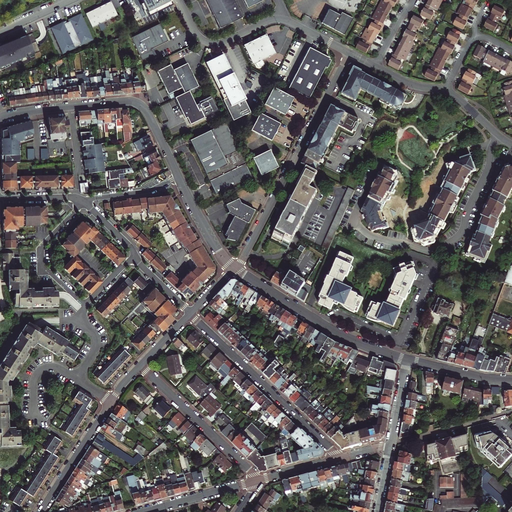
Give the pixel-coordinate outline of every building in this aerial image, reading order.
[(140,0),(149,17),(173,5),(170,0),(140,0)] [(242,18),(233,0),(205,0),(211,12),(219,28),(242,18)] [(263,0),(242,0),(247,9),(255,5),(264,0),(263,0)] [(428,0),(429,1),(426,5),(433,9),(437,11),(442,2),(438,0),(428,0)] [(464,1),(462,5),(472,10),(474,7),(475,7),(476,5),(479,0),(478,0),(466,0),(465,2),(464,1)] [(381,1),(376,10),(387,15),(389,11),(392,6),(383,2),(381,1)] [(92,29),(116,17),(109,3),(106,5),(86,15),(92,29)] [(423,10),(420,15),(431,21),(434,14),(432,12),(433,9),(426,5),(424,9),(424,8),(423,10)] [(457,14),(461,15),(468,19),(470,15),(473,10),(472,10),(462,5),(457,14)] [(491,13),(492,14),(490,17),(497,21),(499,17),(501,18),(504,12),(494,7),(492,11),(491,13)] [(342,12),(340,16),(329,10),(322,23),(330,27),(344,35),(353,18),(342,12)] [(387,15),(376,10),(371,19),(375,21),(382,24),(384,20),(387,15)] [(77,16),(73,18),(69,20),(69,21),(63,24),(62,23),(50,28),(62,54),(92,40),(80,14),(77,16)] [(467,23),(466,23),(468,19),(461,15),(459,19),(457,18),(453,25),(463,30),(466,26),(467,23)] [(418,27),(420,29),(424,22),(414,16),(411,21),(410,23),(409,27),(416,31),(418,27)] [(498,25),(496,24),(497,21),(490,17),(489,21),(487,20),(486,23),(484,27),(494,32),(498,25)] [(375,21),(373,24),(371,23),(367,30),(377,34),(378,35),(379,31),(381,28),(380,28),(382,24),(375,21)] [(160,23),(132,36),(143,59),(155,53),(154,50),(152,48),(169,40),(160,23)] [(403,37),(413,42),(417,35),(415,34),(416,31),(409,27),(407,30),(405,33),(403,37)] [(366,29),(362,35),(364,36),(363,39),(371,43),(372,44),(374,39),(377,34),(367,30),(366,29)] [(446,39),(448,40),(455,43),(456,44),(459,40),(460,37),(459,36),(460,33),(453,29),(452,32),(450,31),(446,39)] [(248,41),(243,44),(253,63),(256,62),(257,65),(259,66),(263,64),(263,62),(262,59),(275,52),(265,33),(252,39),(248,41)] [(0,69),(36,54),(27,35),(0,46),(0,69)] [(413,42),(403,37),(401,42),(399,46),(410,52),(415,43),(413,42)] [(361,42),(359,46),(367,51),(368,49),(369,47),(369,46),(371,43),(363,39),(362,42),(361,42)] [(453,47),(455,43),(448,40),(446,43),(444,42),(441,49),(450,54),(451,54),(453,50),(455,48),(453,47)] [(410,52),(399,46),(396,51),(394,55),(401,59),(405,61),(410,52)] [(483,48),(479,46),(473,56),(480,59),(481,57),(485,59),(489,52),(485,50),(486,49),(483,48)] [(189,47),(169,56),(172,62),(192,53),(189,47)] [(439,48),(435,57),(445,63),(448,58),(450,54),(441,49),(439,48)] [(308,49),(287,89),(308,100),(324,68),(326,69),(330,61),(328,60),(329,59),(327,58),(308,49)] [(489,52),(485,59),(483,62),(492,67),(498,56),(493,53),(489,51),(489,52)] [(222,54),(205,62),(218,90),(235,81),(222,54)] [(390,61),(390,62),(398,66),(400,67),(402,63),(400,62),(401,59),(394,55),(392,58),(390,61)] [(498,56),(492,67),(501,71),(507,60),(502,58),(498,56)] [(445,63),(435,57),(430,66),(432,67),(439,71),(441,72),(443,67),(445,63)] [(507,60),(501,71),(508,74),(509,72),(511,73),(511,62),(507,60)] [(390,62),(388,65),(399,70),(400,67),(398,66),(390,62)] [(186,63),(172,69),(181,87),(184,93),(188,90),(190,89),(196,87),(197,86),(187,65),(186,63)] [(181,87),(172,69),(170,64),(156,71),(162,83),(167,94),(172,91),(181,87)] [(120,95),(119,80),(118,76),(117,67),(114,68),(115,77),(111,78),(112,96),(116,96),(120,95)] [(347,84),(342,94),(349,98),(350,98),(353,100),(356,94),(358,95),(358,94),(361,90),(362,89),(374,95),(373,97),(380,100),(379,102),(389,108),(389,107),(390,105),(398,110),(400,111),(403,105),(402,105),(404,103),(407,97),(400,94),(397,92),(395,91),(392,89),(384,85),(375,80),(369,76),(367,75),(362,73),(363,71),(354,67),(349,76),(351,77),(347,84)] [(432,67),(431,71),(428,69),(425,77),(435,82),(436,78),(438,75),(439,71),(432,67)] [(462,79),(464,80),(471,84),(473,84),(476,78),(479,79),(481,75),(469,69),(467,73),(466,72),(465,74),(462,79)] [(127,95),(125,74),(125,70),(122,70),(122,76),(122,80),(119,80),(120,95),(123,95),(127,95)] [(131,94),(134,94),(133,83),(132,73),(125,74),(127,95),(131,94)] [(103,77),(104,83),(105,96),(109,96),(112,96),(111,78),(107,78),(107,74),(103,74),(103,77)] [(46,81),(48,91),(49,101),(52,100),(55,100),(54,90),(53,81),(52,79),(46,80),(46,81)] [(53,81),(54,90),(55,100),(58,100),(61,100),(60,90),(59,79),(56,79),(56,81),(53,81)] [(472,88),(469,87),(471,84),(464,80),(462,83),(461,83),(461,84),(458,90),(468,95),(472,88)] [(40,87),(41,92),(43,101),(46,101),(49,101),(48,91),(46,81),(43,82),(45,87),(40,87)] [(218,90),(223,99),(239,91),(241,91),(236,81),(235,81),(218,90)] [(511,81),(511,82),(504,84),(506,88),(503,89),(505,96),(511,93),(511,81)] [(139,86),(139,93),(144,93),(148,93),(147,85),(139,86)] [(35,87),(36,93),(37,102),(40,102),(43,101),(41,92),(40,87),(40,86),(35,86),(35,87)] [(290,106),(289,106),(290,104),(293,99),(272,89),(263,106),(284,117),(286,112),(287,110),(288,110),(290,106)] [(361,90),(373,97),(374,95),(362,89),(361,90)] [(27,104),(26,94),(25,91),(25,90),(19,91),(20,95),(22,104),(23,104),(27,104)] [(175,97),(174,97),(183,115),(185,114),(186,117),(190,124),(217,110),(210,96),(198,102),(199,103),(195,105),(188,90),(184,93),(175,97)] [(22,104),(20,95),(19,91),(13,92),(14,96),(16,105),(18,105),(22,104)] [(222,100),(232,120),(250,112),(244,102),(239,91),(223,99),(222,100)] [(7,94),(10,106),(13,106),(16,105),(14,96),(13,92),(7,94)] [(318,164),(320,160),(321,158),(320,157),(323,153),(325,154),(328,149),(327,148),(332,139),(331,138),(333,133),(334,134),(338,126),(352,134),(353,131),(354,130),(353,130),(356,123),(357,124),(358,123),(359,121),(345,113),(339,110),(331,106),(330,109),(328,113),(325,119),(321,127),(312,144),(308,150),(305,157),(318,164)] [(98,127),(96,110),(93,111),(89,111),(90,120),(93,119),(94,126),(96,126),(96,127),(98,127)] [(121,111),(122,119),(122,124),(124,143),(131,139),(130,119),(128,119),(128,110),(125,110),(121,111)] [(84,111),(78,112),(79,126),(86,125),(86,124),(91,123),(90,120),(89,111),(84,111)] [(260,112),(251,129),(271,140),(274,133),(275,134),(276,132),(277,130),(276,129),(280,123),(260,112)] [(63,117),(48,118),(51,139),(66,138),(65,133),(65,128),(68,127),(67,120),(64,120),(63,117)] [(33,138),(31,121),(22,123),(22,122),(0,129),(0,131),(2,163),(16,163),(19,163),(19,143),(33,138)] [(215,194),(250,177),(224,122),(189,139),(190,142),(215,194)] [(93,145),(92,132),(80,133),(81,136),(82,144),(82,147),(85,146),(93,145)] [(138,152),(152,145),(152,144),(152,143),(151,141),(150,141),(148,137),(147,135),(133,143),(138,152)] [(104,172),(100,144),(93,145),(85,146),(86,151),(82,151),(83,154),(83,155),(86,155),(87,160),(83,160),(83,161),(84,167),(85,170),(88,169),(88,174),(104,172)] [(251,158),(259,175),(276,167),(272,159),(268,150),(251,158)] [(144,157),(147,165),(156,161),(160,159),(159,158),(160,157),(158,154),(158,155),(157,153),(156,151),(151,154),(151,153),(148,155),(149,155),(144,157)] [(129,152),(124,154),(127,161),(132,159),(129,152)] [(469,177),(469,176),(472,170),(474,170),(472,164),(474,163),(472,155),(461,159),(462,161),(453,164),(449,164),(451,170),(450,172),(447,177),(445,181),(445,182),(447,183),(444,189),(441,196),(438,195),(434,204),(436,205),(431,214),(428,222),(427,224),(422,225),(416,227),(416,228),(417,230),(415,231),(417,240),(420,240),(420,242),(421,243),(423,242),(424,242),(425,244),(434,242),(433,239),(435,239),(438,238),(439,236),(442,229),(445,224),(450,213),(452,214),(452,213),(456,206),(457,205),(455,204),(456,202),(458,198),(462,190),(464,187),(466,183),(468,179),(469,177)] [(302,163),(307,166),(317,171),(320,165),(318,164),(305,157),(304,159),(302,163)] [(158,165),(156,161),(147,165),(146,166),(150,176),(158,172),(158,171),(160,169),(158,165)] [(16,163),(2,163),(1,163),(1,174),(3,174),(3,181),(2,181),(2,191),(16,191),(16,181),(20,181),(20,191),(31,191),(31,183),(35,183),(35,190),(57,190),(57,183),(61,183),(61,190),(72,190),(72,176),(60,176),(61,181),(57,181),(57,177),(35,177),(35,181),(31,181),(31,177),(16,177),(16,163)] [(499,221),(503,212),(504,209),(505,210),(506,207),(504,206),(508,199),(511,191),(511,167),(509,166),(510,166),(509,166),(508,165),(507,165),(505,169),(503,172),(502,175),(501,174),(501,176),(500,178),(499,181),(498,180),(496,184),(497,185),(496,187),(495,189),(494,192),(493,195),(494,195),(492,200),(491,199),(490,199),(487,206),(486,209),(485,209),(482,216),(484,217),(481,221),(481,222),(482,222),(481,225),(478,233),(478,232),(476,236),(477,236),(475,240),(474,242),(473,245),(472,247),(470,253),(469,256),(470,256),(476,259),(482,261),(481,262),(486,264),(490,253),(491,253),(493,246),(490,245),(492,238),(491,238),(493,234),(494,234),(497,227),(496,227),(498,223),(499,221)] [(317,171),(307,166),(299,181),(301,182),(300,184),(283,217),(272,237),(289,246),(317,191),(310,187),(318,172),(317,171)] [(361,212),(364,213),(364,215),(365,218),(369,228),(371,227),(372,231),(383,228),(387,226),(386,223),(385,221),(384,221),(384,220),(383,217),(381,211),(380,209),(384,201),(386,202),(388,200),(389,197),(391,194),(392,193),(394,190),(396,185),(394,184),(396,180),(398,177),(399,177),(399,176),(399,175),(399,173),(398,172),(397,171),(396,171),(385,166),(381,173),(379,176),(377,181),(375,181),(372,188),(373,189),(361,212)] [(108,180),(109,190),(121,188),(120,183),(119,175),(119,170),(110,171),(111,177),(111,180),(108,180)] [(87,183),(80,184),(81,194),(85,193),(84,187),(88,187),(87,183)] [(337,231),(345,213),(355,191),(349,188),(323,247),(329,249),(337,231)] [(165,278),(187,299),(193,292),(214,270),(214,267),(211,263),(201,246),(197,240),(196,241),(193,235),(189,228),(173,202),(169,196),(146,199),(146,198),(139,199),(139,197),(135,198),(136,200),(134,200),(132,200),(131,201),(130,198),(127,199),(127,201),(124,201),(122,202),(121,199),(118,200),(118,202),(116,202),(114,202),(112,203),(114,215),(141,212),(141,210),(147,209),(148,214),(161,212),(171,230),(178,243),(179,242),(183,248),(184,248),(187,254),(196,267),(191,272),(190,272),(180,282),(171,272),(170,272),(170,273),(166,277),(165,278)] [(230,215),(234,217),(241,203),(240,201),(239,199),(235,200),(225,205),(227,208),(229,212),(228,213),(230,215)] [(234,217),(247,223),(248,224),(249,223),(255,210),(241,203),(234,217)] [(5,247),(5,248),(16,248),(15,244),(18,243),(18,240),(15,240),(15,236),(18,236),(18,227),(22,227),(22,225),(25,225),(25,227),(39,226),(39,224),(46,224),(46,219),(47,219),(46,207),(41,207),(41,209),(39,209),(39,207),(24,207),(24,209),(22,209),(22,207),(5,208),(5,210),(2,210),(3,217),(4,217),(4,218),(4,220),(3,220),(3,230),(4,230),(5,233),(3,233),(3,236),(5,236),(5,238),(5,240),(3,240),(3,244),(5,244),(5,247)] [(237,242),(247,223),(234,217),(232,220),(226,232),(225,235),(226,236),(227,237),(226,240),(227,240),(235,241),(237,242)] [(72,257),(64,266),(66,268),(64,269),(68,273),(74,267),(77,269),(71,276),(75,280),(76,278),(79,281),(78,282),(82,286),(88,280),(90,282),(84,289),(88,293),(90,291),(91,293),(102,282),(74,256),(90,240),(117,266),(125,258),(117,250),(111,245),(105,239),(101,235),(96,231),(92,227),(91,227),(85,221),(83,223),(81,221),(65,239),(66,240),(61,245),(67,251),(66,252),(72,257)] [(143,247),(149,242),(132,226),(128,230),(127,231),(128,232),(128,233),(129,234),(130,234),(134,238),(135,239),(134,240),(138,243),(139,243),(142,246),(143,247)] [(417,230),(416,228),(413,229),(412,231),(415,241),(417,243),(420,242),(420,240),(417,240),(415,231),(417,230)] [(424,242),(423,242),(424,245),(425,247),(436,244),(436,242),(435,239),(433,239),(434,242),(425,244),(424,242)] [(164,265),(147,249),(146,250),(142,254),(146,258),(151,263),(151,264),(152,266),(153,265),(156,268),(159,270),(159,269),(164,265)] [(357,312),(363,298),(357,295),(355,294),(355,293),(351,292),(351,290),(352,289),(346,287),(340,284),(341,282),(342,283),(346,276),(347,276),(350,270),(351,266),(352,265),(351,265),(354,258),(340,252),(340,253),(338,256),(337,259),(336,258),(333,266),(334,266),(329,276),(327,276),(326,280),(324,283),(325,284),(321,294),(319,297),(320,297),(321,298),(319,301),(318,304),(330,309),(331,306),(340,309),(354,313),(356,311),(357,312)] [(32,289),(26,289),(23,289),(23,285),(26,285),(26,283),(26,281),(27,281),(27,277),(26,277),(26,274),(23,274),(23,270),(20,270),(20,257),(14,257),(13,255),(13,253),(2,254),(2,262),(0,262),(0,265),(2,264),(3,271),(8,270),(9,290),(15,289),(17,289),(18,294),(15,294),(14,294),(14,304),(18,304),(18,306),(18,307),(37,306),(45,306),(45,307),(49,307),(49,306),(57,306),(57,296),(57,291),(53,291),(53,288),(51,288),(49,288),(49,287),(45,288),(41,288),(41,291),(37,291),(33,291),(33,289),(32,289)] [(377,305),(371,302),(365,315),(368,317),(367,319),(377,324),(391,333),(393,327),(399,329),(420,281),(416,280),(414,279),(416,275),(413,266),(412,262),(411,262),(405,264),(401,266),(394,269),(394,271),(397,277),(396,280),(393,287),(391,290),(392,291),(391,293),(388,301),(386,304),(385,304),(384,303),(384,304),(383,306),(380,304),(378,304),(377,305)] [(167,267),(165,269),(170,273),(170,272),(171,272),(174,269),(169,264),(167,267)] [(277,272),(271,282),(275,284),(281,287),(286,278),(277,272)] [(289,293),(296,297),(305,284),(305,283),(296,277),(297,276),(290,272),(286,278),(281,287),(289,293)] [(99,307),(96,310),(104,317),(107,314),(109,316),(111,313),(109,312),(112,309),(114,311),(116,308),(114,306),(117,303),(119,305),(121,303),(120,301),(122,298),(124,300),(129,295),(127,293),(130,290),(128,288),(134,283),(141,290),(147,284),(142,280),(138,276),(133,282),(128,277),(119,286),(118,285),(117,286),(115,288),(114,289),(115,290),(112,293),(111,292),(110,293),(108,295),(110,296),(107,299),(106,298),(104,299),(103,300),(105,301),(102,304),(101,303),(99,304),(98,306),(99,307)] [(231,294),(239,282),(235,280),(233,280),(232,281),(221,293),(217,296),(223,301),(226,298),(228,299),(231,294)] [(231,294),(236,297),(244,286),(241,284),(239,282),(231,294)] [(305,284),(296,297),(301,300),(305,302),(311,288),(305,284)] [(244,286),(236,297),(236,299),(238,300),(236,304),(239,305),(242,300),(249,289),(246,287),(244,286)] [(161,333),(180,313),(153,288),(147,294),(148,295),(141,301),(146,306),(145,308),(155,318),(147,326),(145,324),(143,327),(145,329),(142,332),(140,330),(138,332),(140,334),(137,337),(135,335),(133,338),(135,340),(131,343),(139,350),(142,347),(143,348),(145,347),(146,346),(145,344),(147,341),(149,343),(150,341),(151,340),(150,339),(153,336),(154,337),(155,336),(156,335),(158,336),(161,333)] [(246,308),(255,293),(252,290),(249,289),(242,300),(244,302),(242,306),(246,308)] [(255,308),(262,297),(258,294),(255,293),(246,308),(244,310),(248,313),(252,307),(255,308)] [(213,300),(220,307),(223,310),(227,305),(225,303),(223,301),(217,296),(215,298),(213,300)] [(265,298),(262,297),(255,308),(253,312),(256,314),(259,310),(262,312),(263,311),(269,301),(265,298)] [(211,302),(209,305),(219,314),(220,315),(222,313),(218,309),(220,307),(213,300),(211,302)] [(272,303),(269,301),(263,311),(268,315),(275,305),(272,303)] [(436,306),(436,308),(432,307),(431,310),(432,312),(434,313),(438,315),(447,319),(451,309),(443,306),(444,304),(438,302),(436,302),(435,306),(436,306)] [(272,321),(280,308),(277,306),(275,305),(268,315),(271,316),(269,319),(272,321)] [(283,310),(280,308),(272,321),(275,323),(277,320),(279,321),(286,311),(283,310)] [(283,328),(292,315),(288,313),(286,311),(279,321),(278,323),(281,325),(279,329),(281,331),(283,328)] [(218,331),(227,322),(220,315),(219,314),(216,318),(211,313),(205,319),(213,326),(218,331)] [(229,320),(222,313),(220,315),(227,322),(229,320)] [(511,320),(493,313),(489,324),(511,333),(511,320)] [(294,317),(292,315),(283,328),(284,329),(285,328),(287,329),(289,325),(292,327),(297,319),(294,317)] [(455,318),(452,326),(459,328),(462,320),(455,318)] [(297,330),(302,322),(299,320),(297,319),(292,327),(297,330)] [(232,326),(227,322),(218,331),(221,334),(223,336),(232,326)] [(302,337),(309,326),(305,323),(302,322),(297,330),(295,333),(302,337)] [(8,413),(7,401),(7,397),(10,397),(10,396),(10,394),(11,394),(11,389),(10,389),(10,386),(7,386),(7,382),(9,379),(11,380),(15,373),(17,370),(15,369),(17,366),(19,362),(22,364),(24,360),(24,361),(26,358),(25,358),(27,356),(28,354),(25,352),(27,349),(29,346),(32,347),(34,345),(35,343),(36,342),(45,348),(45,349),(46,350),(48,351),(48,350),(58,356),(59,354),(64,357),(66,359),(67,359),(72,362),(76,356),(79,351),(73,347),(67,343),(68,342),(58,335),(59,335),(55,332),(55,333),(45,327),(41,332),(40,334),(37,332),(38,330),(39,329),(34,326),(30,323),(28,326),(26,325),(22,331),(21,331),(19,335),(15,341),(5,358),(1,364),(0,364),(0,363),(0,429),(0,433),(0,432),(0,442),(1,443),(1,445),(1,446),(8,446),(12,446),(12,445),(20,445),(20,430),(15,430),(15,427),(12,427),(8,428),(8,417),(8,415),(8,413)] [(225,338),(228,340),(235,333),(237,331),(232,326),(223,336),(225,338)] [(311,338),(316,330),(312,328),(309,326),(302,337),(308,341),(311,338)] [(442,345),(436,360),(440,361),(447,362),(452,347),(458,331),(445,326),(439,344),(442,345)] [(198,332),(195,329),(186,338),(196,347),(203,340),(198,335),(197,334),(198,332)] [(318,331),(316,330),(311,338),(313,340),(311,343),(314,345),(316,343),(322,334),(318,331)] [(235,333),(228,340),(230,342),(232,344),(239,337),(241,335),(239,332),(237,334),(235,333)] [(322,349),(328,338),(324,335),(322,334),(316,343),(319,345),(316,351),(319,353),(320,351),(322,349)] [(281,336),(279,335),(273,344),(274,345),(278,349),(285,338),(281,336)] [(239,337),(232,344),(234,346),(236,349),(246,339),(247,338),(246,337),(244,338),(243,336),(241,339),(239,337)] [(327,357),(336,342),(331,339),(328,338),(322,349),(326,352),(325,354),(320,361),(323,363),(327,357)] [(174,341),(172,343),(181,351),(185,347),(177,339),(174,341)] [(239,351),(241,353),(250,343),(246,339),(236,349),(239,351)] [(472,369),(480,347),(481,344),(478,343),(479,342),(472,339),(469,349),(462,366),(466,367),(472,369)] [(336,359),(344,346),(340,344),(336,342),(327,357),(335,361),(336,359)] [(202,350),(212,360),(219,352),(214,348),(209,343),(202,350)] [(250,343),(241,353),(243,355),(245,357),(254,347),(250,343)] [(344,363),(352,349),(347,347),(344,346),(336,359),(343,363),(344,363)] [(461,346),(459,350),(454,364),(459,365),(462,366),(469,349),(465,348),(461,346)] [(250,362),(259,352),(254,347),(245,357),(248,359),(250,362)] [(452,347),(447,362),(449,363),(454,364),(459,350),(452,347)] [(476,369),(480,370),(485,357),(481,356),(484,348),(480,347),(472,369),(476,369)] [(120,368),(125,363),(127,362),(130,358),(131,357),(129,355),(133,352),(129,348),(125,352),(121,348),(116,354),(111,359),(105,365),(100,371),(94,376),(104,385),(109,380),(115,374),(116,373),(118,370),(120,368)] [(355,357),(359,352),(355,350),(352,349),(344,363),(347,365),(350,359),(353,361),(355,357)] [(220,368),(227,360),(223,356),(219,352),(212,360),(211,361),(219,369),(220,368)] [(264,356),(259,352),(250,362),(252,363),(254,366),(264,356)] [(182,373),(178,355),(167,357),(169,366),(171,375),(182,373)] [(485,357),(480,370),(483,371),(485,372),(486,372),(489,363),(487,361),(489,356),(485,355),(485,357)] [(268,360),(264,356),(254,366),(257,368),(259,370),(266,363),(268,360)] [(355,369),(359,359),(358,358),(355,357),(353,361),(347,372),(354,374),(355,369)] [(374,357),(369,371),(386,377),(389,362),(386,362),(384,361),(384,363),(378,361),(379,359),(376,358),(374,357)] [(491,357),(489,363),(486,372),(490,372),(493,372),(499,358),(497,357),(496,359),(491,357)] [(509,361),(499,357),(499,358),(493,372),(499,372),(504,373),(509,361)] [(359,359),(355,369),(368,374),(371,363),(366,361),(363,360),(359,359)] [(228,375),(235,368),(231,364),(227,360),(220,368),(228,375)] [(268,365),(266,363),(259,370),(261,372),(263,374),(275,362),(276,361),(274,360),(272,361),(268,365)] [(278,365),(275,362),(263,374),(266,377),(270,380),(277,373),(273,370),(278,365)] [(389,362),(386,377),(385,380),(395,382),(396,377),(397,369),(395,364),(389,362)] [(238,370),(235,368),(228,375),(221,382),(224,385),(231,378),(233,380),(240,373),(238,370)] [(272,383),(275,385),(284,375),(282,374),(285,371),(282,368),(277,373),(270,380),(272,383)] [(422,371),(422,387),(431,387),(431,395),(434,395),(434,374),(429,373),(422,371)] [(296,372),(286,383),(279,390),(282,392),(284,394),(291,387),(288,384),(298,374),(296,372)] [(240,373),(233,380),(237,383),(234,386),(238,389),(247,380),(244,376),(240,373)] [(284,375),(275,385),(277,387),(279,390),(286,383),(284,381),(288,377),(285,374),(284,375)] [(206,387),(196,377),(188,385),(194,391),(199,395),(206,387)] [(453,379),(446,377),(443,390),(443,391),(444,392),(446,393),(448,392),(460,395),(463,382),(453,379)] [(385,380),(381,379),(379,388),(393,391),(394,387),(395,382),(385,380)] [(251,383),(247,380),(238,389),(242,393),(241,394),(243,395),(246,393),(253,385),(251,383)] [(209,395),(215,388),(211,384),(200,396),(204,400),(209,395)] [(256,388),(253,385),(246,393),(251,398),(259,390),(256,388)] [(293,385),(291,387),(284,394),(287,397),(290,400),(300,389),(297,386),(295,388),(293,385)] [(302,386),(300,389),(290,400),(292,402),(295,404),(307,391),(302,386)] [(369,386),(368,390),(381,393),(381,396),(392,398),(392,395),(393,391),(379,388),(369,386)] [(465,386),(462,399),(468,401),(469,398),(474,400),(474,401),(480,403),(483,391),(472,388),(465,386)] [(136,393),(148,405),(154,399),(151,396),(152,396),(148,392),(143,387),(136,393)] [(71,417),(67,423),(62,430),(73,437),(78,431),(78,429),(81,425),(82,424),(86,418),(87,416),(89,413),(90,411),(87,409),(93,398),(90,396),(87,394),(83,392),(80,390),(73,400),(79,404),(75,411),(71,417)] [(261,393),(259,390),(251,398),(250,400),(251,401),(253,400),(256,403),(263,395),(261,393)] [(312,395),(307,391),(295,404),(297,406),(299,408),(307,401),(312,395)] [(488,400),(492,400),(492,394),(492,391),(489,391),(484,391),(484,406),(488,406),(488,400)] [(414,394),(408,393),(407,397),(407,400),(416,402),(417,398),(427,400),(427,396),(414,394)] [(204,400),(200,404),(208,412),(213,416),(221,407),(209,395),(204,400)] [(261,407),(268,399),(265,397),(263,395),(256,403),(250,408),(253,411),(258,405),(261,407)] [(392,398),(381,396),(377,395),(376,401),(378,402),(379,404),(380,403),(390,405),(391,402),(392,398)] [(167,401),(163,398),(154,408),(164,418),(171,410),(167,405),(165,403),(167,401)] [(264,413),(273,404),(270,402),(268,399),(261,407),(263,409),(261,411),(264,413)] [(416,402),(407,400),(406,405),(405,408),(414,410),(415,410),(416,405),(418,406),(418,403),(416,402)] [(309,402),(307,401),(299,408),(302,411),(304,413),(310,406),(308,403),(309,402)] [(315,401),(310,406),(304,413),(306,415),(309,418),(320,406),(320,405),(315,401)] [(120,402),(116,407),(117,407),(115,410),(113,413),(121,419),(125,413),(128,409),(120,402)] [(380,403),(379,404),(378,402),(377,406),(372,405),(371,409),(376,410),(389,413),(390,409),(390,405),(380,403)] [(273,411),(274,412),(278,409),(275,406),(273,404),(264,413),(260,418),(265,422),(266,421),(267,420),(271,416),(270,415),(273,411)] [(324,410),(320,406),(309,418),(311,420),(313,422),(322,413),(324,410)] [(404,412),(404,415),(413,417),(414,410),(405,408),(404,412)] [(275,420),(282,413),(280,411),(278,409),(274,412),(273,411),(270,415),(271,416),(267,420),(272,424),(272,423),(275,420)] [(318,427),(327,418),(332,412),(329,409),(324,415),(322,413),(313,422),(316,424),(318,427)] [(389,413),(376,410),(375,414),(378,414),(377,418),(379,418),(388,419),(388,417),(389,413)] [(146,416),(142,411),(137,416),(142,421),(146,416)] [(178,412),(171,420),(180,429),(179,430),(183,434),(192,425),(186,419),(178,412)] [(109,417),(109,418),(124,428),(128,423),(121,419),(113,413),(112,413),(110,416),(109,417)] [(284,415),(282,413),(275,420),(280,425),(287,417),(284,415)] [(365,415),(361,414),(357,414),(353,413),(354,416),(356,422),(359,421),(359,422),(363,421),(363,422),(366,421),(365,415)] [(231,422),(222,414),(215,421),(220,426),(222,427),(223,426),(225,429),(229,425),(231,422)] [(321,429),(323,431),(336,418),(332,415),(328,419),(327,418),(318,427),(321,429)] [(411,424),(413,425),(415,417),(413,417),(404,415),(401,430),(399,439),(408,436),(409,432),(410,425),(411,424)] [(282,431),(291,422),(289,419),(287,417),(280,425),(278,427),(282,431)] [(107,421),(105,424),(121,434),(124,428),(109,418),(107,421)] [(327,435),(339,423),(340,422),(336,418),(323,431),(325,433),(327,435)] [(388,419),(379,418),(378,422),(377,426),(373,427),(372,427),(369,428),(358,431),(359,433),(362,444),(371,442),(381,439),(384,436),(387,424),(388,419)] [(295,425),(291,422),(282,431),(279,434),(286,438),(288,435),(290,437),(292,436),(298,429),(295,425)] [(267,438),(252,423),(246,429),(262,443),(267,438)] [(344,427),(339,423),(327,435),(329,437),(332,440),(340,431),(344,427)] [(104,426),(102,429),(106,432),(119,440),(123,435),(121,434),(105,424),(104,426)] [(197,430),(192,425),(183,434),(193,443),(201,434),(197,430)] [(225,429),(221,433),(225,436),(227,439),(234,432),(235,430),(229,425),(225,429)] [(308,438),(298,429),(292,436),(305,449),(309,447),(311,449),(315,444),(308,438)] [(344,450),(350,448),(347,438),(340,431),(332,440),(336,444),(341,449),(344,450)] [(237,434),(234,432),(227,439),(230,441),(232,443),(240,435),(238,433),(237,434)] [(494,462),(501,468),(509,459),(511,455),(511,451),(505,445),(506,443),(491,433),(486,435),(485,432),(476,434),(480,451),(482,451),(491,458),(490,461),(492,463),(494,462)] [(134,458),(131,456),(128,454),(125,452),(123,450),(120,448),(117,447),(114,445),(111,443),(108,441),(105,439),(105,437),(103,436),(99,433),(97,437),(94,441),(101,445),(104,448),(107,449),(110,451),(113,453),(116,455),(119,457),(121,459),(124,460),(127,462),(133,466),(137,463),(142,459),(143,458),(145,457),(142,455),(139,453),(136,455),(134,458)] [(355,446),(362,444),(359,433),(346,436),(347,438),(350,448),(355,446)] [(28,484),(24,491),(18,487),(14,494),(10,500),(21,507),(24,502),(25,501),(26,499),(29,494),(35,498),(38,492),(39,491),(40,489),(43,484),(46,479),(47,478),(48,476),(51,471),(55,466),(56,465),(57,463),(60,458),(55,455),(58,450),(59,448),(60,447),(63,442),(52,434),(48,441),(43,448),(49,451),(45,458),(40,464),(36,471),(32,477),(28,484)] [(204,437),(201,434),(193,443),(190,446),(196,451),(197,449),(207,439),(204,437)] [(256,449),(250,443),(250,442),(246,438),(246,439),(241,434),(240,435),(232,443),(240,450),(248,458),(256,449)] [(452,442),(444,444),(452,472),(460,470),(456,454),(468,450),(468,434),(457,437),(452,442)] [(213,453),(217,457),(221,453),(213,445),(207,439),(197,449),(200,452),(202,450),(209,457),(213,453)] [(283,451),(287,465),(290,464),(293,463),(290,454),(286,440),(281,441),(283,451)] [(93,444),(91,446),(99,452),(101,449),(103,450),(104,448),(101,445),(94,441),(93,444)] [(322,451),(315,444),(311,449),(309,447),(305,449),(306,450),(297,452),(300,461),(311,458),(320,455),(321,455),(322,454),(323,453),(322,451)] [(445,474),(452,472),(444,444),(436,447),(431,444),(427,445),(427,450),(428,462),(440,458),(445,474)] [(135,450),(139,453),(142,455),(145,450),(138,445),(135,450)] [(87,453),(103,463),(106,464),(109,458),(99,452),(91,446),(89,449),(87,453)] [(276,454),(280,467),(284,465),(287,465),(283,451),(280,452),(278,448),(275,449),(276,454)] [(262,472),(268,470),(265,457),(264,456),(256,449),(248,458),(254,464),(262,472)] [(400,456),(398,463),(410,465),(412,451),(405,449),(405,453),(400,452),(400,456)] [(300,461),(297,452),(290,454),(293,463),(297,462),(300,461)] [(83,459),(99,469),(103,463),(87,453),(85,456),(83,459)] [(217,457),(212,462),(215,465),(217,463),(226,472),(233,466),(226,459),(223,456),(224,456),(221,453),(217,457)] [(265,457),(268,470),(274,468),(280,467),(276,454),(265,457)] [(81,462),(80,463),(93,472),(96,474),(98,471),(99,469),(83,459),(81,462)] [(378,465),(379,462),(367,460),(365,471),(374,473),(375,467),(378,468),(378,465)] [(511,464),(511,461),(502,472),(504,474),(511,464)] [(411,467),(411,465),(410,465),(398,463),(395,462),(394,466),(393,470),(407,472),(408,467),(411,467)] [(93,472),(80,463),(79,465),(77,468),(86,473),(86,471),(90,474),(91,472),(92,473),(93,472)] [(191,472),(189,464),(186,465),(188,473),(185,474),(189,489),(192,488),(194,488),(190,473),(191,472)] [(350,472),(348,464),(341,466),(337,467),(340,478),(340,479),(343,479),(344,484),(349,483),(347,475),(351,475),(350,472)] [(202,473),(203,478),(207,477),(210,476),(208,467),(201,469),(202,473)] [(340,478),(337,467),(335,467),(331,468),(334,480),(340,478)] [(86,473),(77,468),(76,470),(75,472),(88,480),(89,478),(87,477),(88,476),(85,474),(86,473)] [(335,482),(334,480),(331,468),(327,469),(324,470),(328,484),(335,482)] [(511,511),(511,507),(507,503),(507,502),(487,484),(487,482),(492,477),(483,468),(482,497),(491,496),(497,501),(508,511),(511,511)] [(374,473),(365,471),(362,470),(358,469),(358,473),(366,474),(365,478),(375,480),(376,477),(377,473),(374,473)] [(328,484),(324,470),(320,471),(317,472),(320,486),(321,490),(329,488),(328,484)] [(407,472),(393,470),(392,475),(391,479),(408,482),(410,473),(407,472)] [(73,474),(72,476),(80,481),(81,480),(85,482),(86,480),(87,481),(88,480),(75,472),(73,474)] [(192,473),(194,483),(200,482),(200,484),(202,483),(205,483),(203,478),(202,473),(198,474),(197,472),(192,473)] [(309,474),(313,488),(320,486),(317,472),(312,473),(309,474)] [(181,493),(177,475),(176,474),(170,476),(172,484),(175,495),(178,494),(181,493)] [(188,492),(185,482),(183,482),(181,474),(177,475),(181,493),(185,492),(188,492)] [(304,476),(299,477),(303,491),(313,488),(309,474),(304,476)] [(128,477),(133,495),(136,506),(139,505),(142,504),(135,476),(135,475),(128,477)] [(80,481),(72,476),(71,478),(69,480),(83,489),(85,484),(80,481)] [(145,503),(148,503),(143,485),(140,485),(138,477),(136,476),(135,476),(142,504),(145,503)] [(163,482),(167,497),(171,496),(175,495),(172,484),(169,485),(166,476),(162,477),(163,482)] [(293,479),(289,480),(293,492),(299,490),(303,503),(304,504),(307,504),(303,491),(299,477),(293,479)] [(365,478),(364,486),(374,488),(375,482),(375,480),(365,478)] [(454,478),(440,478),(440,488),(454,488),(454,478)] [(158,500),(161,499),(157,484),(156,479),(153,480),(155,485),(151,486),(155,501),(158,500)] [(409,487),(410,483),(408,482),(391,479),(390,483),(390,486),(410,490),(413,490),(413,488),(409,487)] [(83,489),(69,480),(68,482),(67,484),(80,493),(83,489)] [(151,502),(155,501),(151,486),(150,484),(147,484),(146,480),(142,481),(143,485),(148,503),(151,502)] [(293,492),(289,480),(286,480),(283,481),(286,494),(293,493),(293,492)] [(164,498),(167,497),(163,482),(157,484),(161,499),(164,498)] [(65,487),(64,488),(78,497),(80,493),(67,484),(65,487)] [(362,493),(373,495),(373,492),(374,488),(364,486),(361,485),(359,493),(362,493)] [(389,488),(389,492),(409,496),(410,490),(390,486),(389,488)] [(78,497),(64,488),(63,491),(61,493),(70,498),(73,500),(74,498),(75,499),(76,498),(80,500),(81,499),(79,498),(78,497)] [(122,510),(124,509),(120,491),(114,493),(115,497),(119,511),(122,510)] [(265,494),(258,505),(267,511),(274,500),(277,502),(280,496),(272,491),(268,496),(267,495),(265,494)] [(409,496),(389,492),(388,497),(387,502),(402,505),(430,511),(433,511),(433,505),(434,499),(429,500),(427,500),(409,496)] [(60,495),(59,497),(71,505),(72,504),(71,504),(72,502),(68,500),(70,498),(61,493),(60,495)] [(353,499),(371,503),(372,499),(373,495),(362,493),(361,497),(358,496),(351,495),(350,499),(353,499)] [(441,499),(441,506),(484,504),(490,509),(497,501),(491,496),(482,497),(467,498),(461,498),(454,499),(441,499)] [(71,505),(59,497),(57,499),(56,501),(60,503),(64,506),(65,504),(69,506),(69,505),(71,506),(71,505)] [(115,497),(110,498),(114,511),(116,511),(119,511),(115,497)] [(113,511),(114,511),(110,498),(103,500),(104,504),(106,511),(113,511)] [(353,499),(352,506),(370,510),(370,506),(371,503),(353,499)] [(92,502),(91,502),(93,511),(101,511),(100,506),(95,507),(94,503),(92,503),(92,502)] [(205,511),(225,511),(227,509),(218,502),(213,510),(211,511),(207,510),(205,511)] [(386,506),(385,510),(397,511),(405,511),(406,510),(402,509),(402,505),(387,502),(386,506)]
